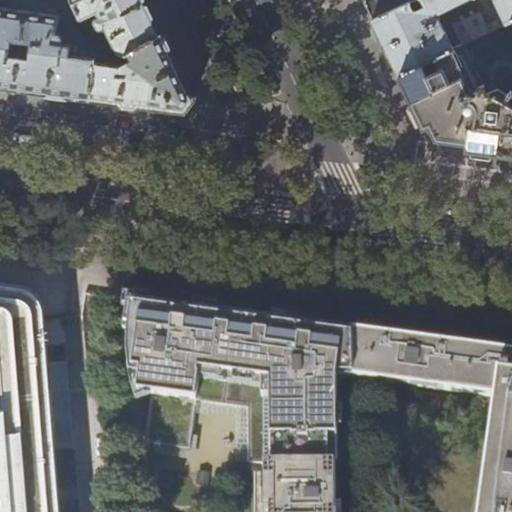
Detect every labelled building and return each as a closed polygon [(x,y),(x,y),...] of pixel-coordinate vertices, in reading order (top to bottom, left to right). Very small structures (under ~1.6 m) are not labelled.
[(90,36),(97,51),(108,52),(121,54),(126,51),(162,33),(146,0),(79,0),(74,3),(82,19),(97,12),(99,17),(97,18),(95,19),(96,23),(99,28),(100,29),(102,29),(105,28),(109,39),(101,42),(99,36),(94,33),(90,36)] [(403,0),(376,0),(366,5),(373,20),(405,3),(403,0)] [(463,45),(465,44),(511,20),(511,0),(411,0),(405,3),(373,20),(386,47),(399,76),(454,49),(437,13),(463,0),(496,0),(505,19),(499,18),(486,24),(480,11),(453,24),(463,45)] [(0,85),(14,87),(91,98),(96,57),(78,55),(79,49),(73,48),(73,45),(63,44),(64,36),(61,33),(60,33),(62,15),(0,6),(0,85)] [(97,51),(96,57),(91,98),(130,103),(186,110),(194,99),(176,61),(162,33),(126,51),(128,55),(130,54),(132,59),(120,64),(107,62),(108,52),(97,51)] [(454,49),(399,76),(409,95),(425,128),(430,125),(436,139),(468,143),(468,150),(471,150),(511,155),(511,95),(497,87),(487,92),(465,44),(463,45),(454,49)] [(28,290),(20,288),(0,285),(0,511),(58,511),(43,314),(40,303),(37,297),(34,294),(28,290)] [(236,315),(152,303),(146,342),(152,351),(149,369),(155,377),(145,441),(189,448),(197,401),(248,408),(249,464),(264,464),(262,318),(236,315)] [(278,320),(262,318),(264,464),(356,465),(354,375),(353,330),(332,327),(278,320)] [(511,511),(511,352),(458,345),(386,335),(353,330),(354,375),(496,396),(479,511),(511,511)] [(356,511),(356,465),(264,464),(265,511),(356,511)]
